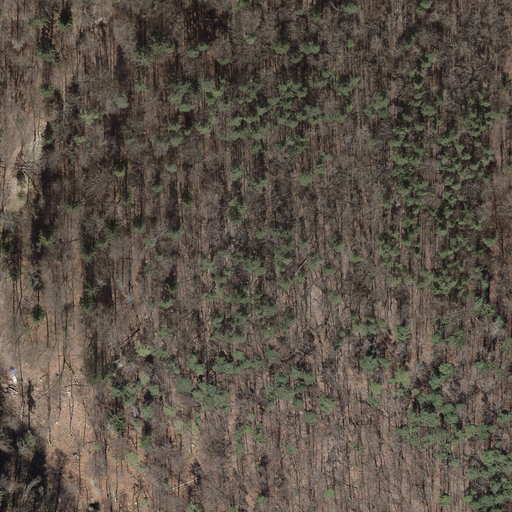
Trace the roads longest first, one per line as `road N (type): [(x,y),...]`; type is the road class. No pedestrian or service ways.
road 1 (track): [(511,107),(486,176),(490,270),(511,324)]
road 2 (track): [(0,201),(91,0)]
road 3 (track): [(78,511),(20,418),(0,417)]
